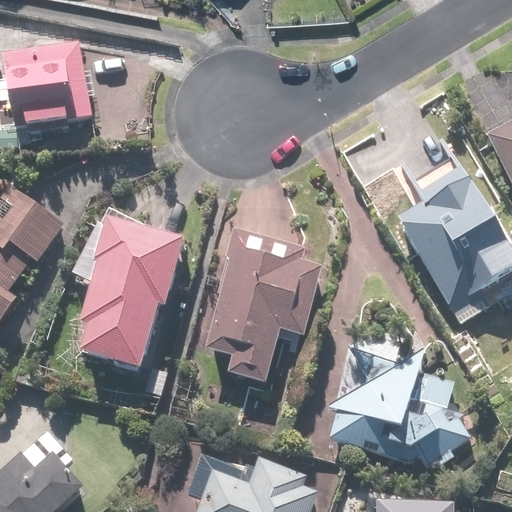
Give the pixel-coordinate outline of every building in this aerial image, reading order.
[(80,49),(1,63),(14,135),(92,121),(80,49)] [(511,129),(486,144),(511,192),(511,129)] [(0,153),(18,152),(17,135),(0,136),(0,153)] [(511,260),(465,182),(396,224),(449,312),(511,274),(511,260)] [(0,202),(0,329),(17,304),(9,299),(33,263),(39,267),(66,227),(9,189),(0,202)] [(96,270),(79,333),(87,335),(79,362),(140,378),(147,351),(148,351),(158,313),(165,315),(183,245),(106,225),(94,270),(96,270)] [(321,274),(301,269),(304,256),(233,237),(211,319),(214,320),(204,357),(232,364),(227,381),(265,391),(280,337),(283,337),(303,343),(321,274)] [(328,446),(409,468),(418,462),(425,472),(436,464),(440,470),(454,461),(451,456),(471,442),(458,423),(465,419),(447,414),(454,386),(351,356),(328,446)] [(210,477),(198,511),(312,511),(319,495),(304,490),(307,481),(258,464),(249,490),(210,477)] [(0,511),(65,511),(82,496),(53,465),(37,481),(22,465),(0,486),(0,511)]
